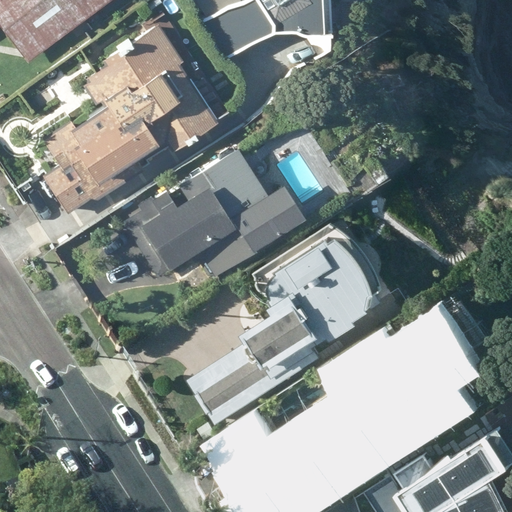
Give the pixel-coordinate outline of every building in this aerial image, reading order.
[(0,0),(0,26),(28,62),(109,0),(0,0)] [(198,0),(205,9),(195,15),(221,53),(269,22),(289,21),(296,25),(329,26),(329,0),(198,0)] [(183,60),(158,22),(77,77),(93,101),(40,137),(58,163),(42,174),(69,214),(92,198),(94,202),(115,188),(108,178),(163,141),(171,152),(219,121),(179,63),(183,60)] [(157,277),(197,251),(214,277),(254,251),(253,250),(304,216),(282,183),(267,193),(236,146),(201,169),(199,166),(189,173),(191,176),(167,191),(166,189),(154,197),(153,195),(137,205),(140,208),(120,221),(157,277)] [(389,178),(373,156),(362,163),(378,186),(389,178)] [(252,340),(190,379),(218,423),(325,356),(318,346),(334,336),(337,340),(364,323),(362,319),(376,310),(375,308),(378,296),(382,293),(377,273),(374,265),(372,259),(370,253),(365,248),(360,241),(343,227),(334,222),(256,272),(280,312),(248,333),(252,340)] [(254,416),(215,441),(259,511),(307,511),(322,503),(318,496),(454,411),(456,414),(466,407),(464,404),(472,399),(460,381),(483,367),(447,311),(399,342),(390,327),(376,336),(378,339),(332,367),(341,381),(336,383),(345,397),(299,426),(305,435),(277,453),(254,416)] [(511,511),(511,501),(496,471),(511,460),(511,442),(499,421),(437,461),(427,447),(396,465),(406,480),(399,485),(415,511),(511,511)]
